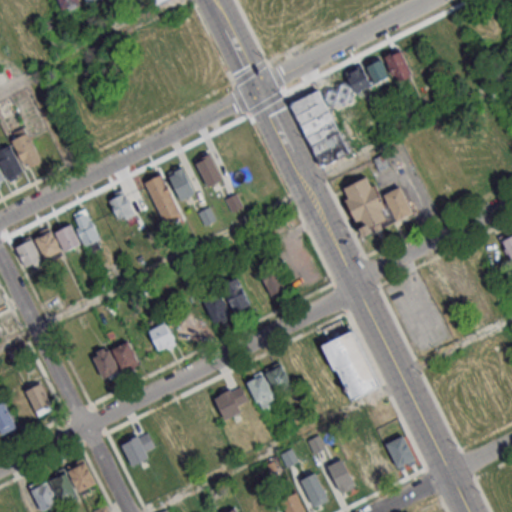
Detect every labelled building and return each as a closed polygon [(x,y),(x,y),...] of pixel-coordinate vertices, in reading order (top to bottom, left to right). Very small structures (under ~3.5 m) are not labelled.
[(16,36),(37,26),(24,0),(9,0),(1,4),(16,36)] [(57,0),(79,0),(80,1),(62,10),(57,0)] [(385,56),(399,49),(412,74),(399,81),(385,56)] [(366,66),(381,59),(389,76),(374,83),(366,66)] [(345,73),(361,64),(371,84),(355,92),(345,73)] [(291,103),(319,90),(349,151),(321,165),(291,103)] [(11,140),(27,132),(42,161),(25,169),(11,140)] [(0,165),(0,148),(11,143),(24,170),(7,179),(0,165)] [(193,159),(209,151),(223,178),(206,187),(193,159)] [(168,173),(183,166),(196,192),(181,200),(168,173)] [(145,182),(161,174),(181,214),(164,223),(145,182)] [(343,188),(366,177),(371,187),(375,185),(387,207),(382,209),(387,218),(364,229),(360,220),(355,223),(344,200),(348,198),(343,188)] [(384,194),(400,186),(413,211),(397,219),(384,194)] [(109,201),(125,193),(135,213),(119,221),(109,201)] [(224,199),(237,193),(243,206),(231,212),(224,199)] [(198,212),(210,206),(216,219),(204,225),(198,212)] [(79,225),(75,217),(84,212),(88,221),(91,219),(100,237),(85,245),(76,227),(79,225)] [(55,232),(71,224),(81,243),(64,252),(55,232)] [(35,238),(51,230),(61,250),(45,258),(35,238)] [(500,241),(511,234),(511,258),(510,260),(500,241)] [(15,247),(33,238),(42,257),(25,266),(15,247)] [(460,261),(472,282),(456,292),(444,271),(460,261)] [(260,274),(275,267),(286,289),(271,296),(260,274)] [(427,280),(443,272),(454,294),(438,302),(427,280)] [(222,284),(237,277),(250,304),(236,311),(222,284)] [(213,322),(203,300),(220,292),(231,313),(213,322)] [(194,334),(185,314),(168,322),(177,341),(194,334)] [(148,329),(165,321),(175,342),(159,351),(148,329)] [(322,344),(352,329),(380,385),(349,400),(322,344)] [(127,340),(138,361),(123,369),(112,348),(127,340)] [(93,356),(110,348),(120,369),(103,378),(93,356)] [(265,372),(282,363),(292,383),(275,392),(265,372)] [(247,381),(263,373),(273,393),(256,401),(247,381)] [(24,390),(40,381),(53,406),(37,414),(24,390)] [(215,397),(231,389),(231,390),(241,386),(248,400),(239,405),(242,411),(225,419),(215,397)] [(0,400),(3,399),(16,427),(1,434),(0,431),(0,400)] [(183,440),(202,432),(202,433),(219,426),(207,399),(188,407),(189,408),(172,416),(183,440)] [(121,444),(137,436),(138,437),(148,432),(155,447),(145,452),(148,457),(131,465),(121,444)] [(308,439),(319,434),(325,447),(315,452),(308,439)] [(386,443),(403,435),(414,457),(397,466),(386,443)] [(364,447),(381,438),(396,468),(378,477),(364,447)] [(281,454),(292,449),(297,460),(286,465),(281,454)] [(349,460),(363,454),(375,479),(362,486),(349,460)] [(327,465),(342,458),(356,485),(340,492),(327,465)] [(266,463),(273,460),(278,468),(270,472),(266,463)] [(86,463),(96,482),(78,491),(68,472),(86,463)] [(66,472),(77,493),(60,501),(50,481),(66,472)] [(301,479),(316,472),(328,497),(313,504),(301,479)] [(32,489),(47,481),(58,503),(43,511),(32,489)] [(285,511),(279,499),(295,491),(305,511),(285,511)]
